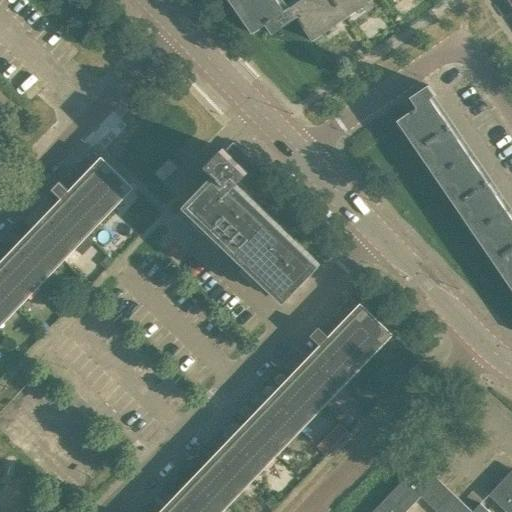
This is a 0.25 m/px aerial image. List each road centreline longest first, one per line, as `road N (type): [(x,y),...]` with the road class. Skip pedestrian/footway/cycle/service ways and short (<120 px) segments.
road 1 (residential): [(102,511),(375,230)]
road 2 (residential): [(306,159),(460,42),(511,118)]
road 3 (residential): [(0,212),(180,28)]
road 4 (residential): [(308,511),(449,372)]
road 5 (tertiary): [(306,159),(180,28)]
road 6 (tertiary): [(481,340),(375,230)]
